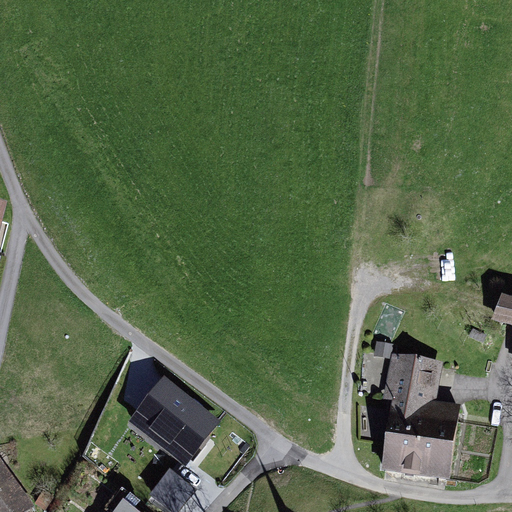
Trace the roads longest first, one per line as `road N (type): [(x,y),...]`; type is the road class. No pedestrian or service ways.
road 1 (track): [(0,152),(26,218),(75,288),(279,440)]
road 2 (track): [(498,310),(394,291),(352,316),(344,473)]
road 3 (track): [(367,307),(361,262),(390,0)]
road 4 (track): [(511,340),(508,496)]
